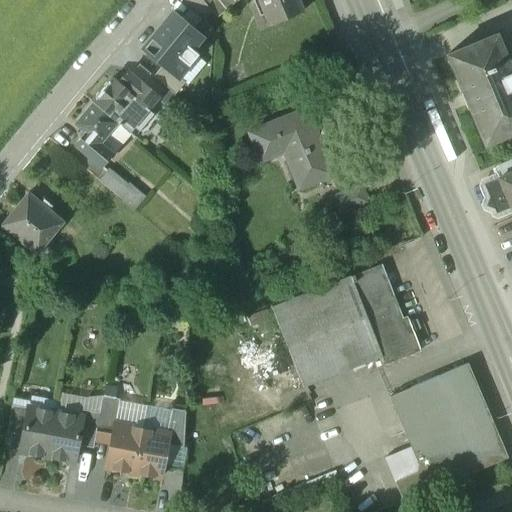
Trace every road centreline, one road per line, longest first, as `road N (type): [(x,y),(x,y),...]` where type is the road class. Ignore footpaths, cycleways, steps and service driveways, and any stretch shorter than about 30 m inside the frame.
road 1 (tertiary): [(377,37),(511,362)]
road 2 (residential): [(144,0),(0,172)]
